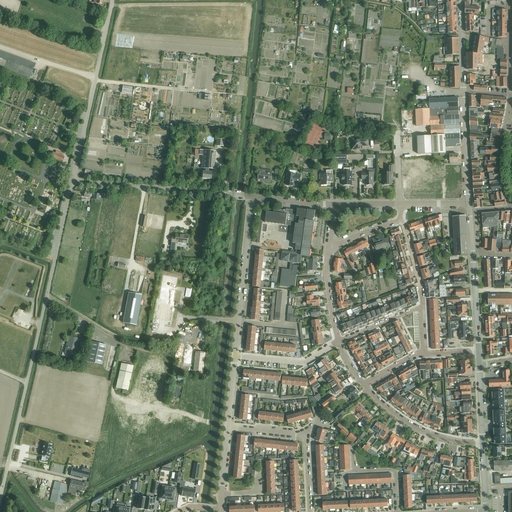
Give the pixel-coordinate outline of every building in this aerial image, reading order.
[(469,2),(465,2),(465,13),(479,14),(479,7),(478,7),(478,6),(470,5),(469,2)] [(458,35),(444,35),(445,55),(459,55),(458,35)] [(475,35),(473,53),(483,54),(484,46),(484,43),(489,43),(490,41),(490,38),(475,35)] [(490,41),(492,42),(491,47),(496,48),(498,48),(504,49),(504,48),(503,48),(504,40),(493,38),(493,39),(490,38),(490,41)] [(0,66),(31,78),(35,64),(0,50),(0,66)] [(483,54),(473,53),(466,53),(467,70),(477,70),(477,65),(482,65),(483,54)] [(450,77),(460,78),(459,67),(450,67),(450,77)] [(460,78),(450,77),(450,88),(460,88),(460,78)] [(491,103),(491,96),(481,96),(481,101),(480,101),(480,102),(476,102),(476,105),(480,105),(488,106),(489,102),(491,103)] [(489,102),(488,106),(491,106),(491,103),(492,103),(496,104),(499,104),(506,104),(507,98),(491,96),(491,103),(489,102)] [(458,97),(429,99),(430,108),(459,107),(458,97)] [(459,115),(459,107),(430,108),(430,116),(459,115)] [(431,125),(430,116),(430,108),(416,109),(416,126),(431,125)] [(478,108),(469,108),(469,113),(469,116),(478,117),(478,114),(479,114),(479,113),(478,112),(478,108)] [(431,125),(431,135),(460,134),(459,115),(430,116),(431,125)] [(470,130),(478,131),(478,118),(470,117),(470,130)] [(460,144),(460,134),(431,135),(418,136),(419,154),(443,153),(446,153),(446,147),(456,146),(460,145),(460,144)] [(362,145),(368,145),(368,139),(353,139),(353,145),(352,145),(352,149),(356,149),(356,148),(362,148),(362,145)] [(477,145),(478,154),(486,154),(486,147),(480,147),(480,145),(479,145),(477,145)] [(215,151),(203,150),(202,168),(206,168),(205,172),(203,171),(202,178),(211,179),(212,172),(209,172),(209,169),(214,169),(215,151)] [(62,162),(64,157),(62,156),(63,154),(56,151),(55,153),(53,152),(51,157),(62,162)] [(383,185),(392,185),(392,172),(393,172),(393,166),(386,166),(386,172),(383,172),(383,176),(382,176),(382,180),(383,180),(383,185)] [(351,176),(352,176),(352,172),(351,171),(351,168),(344,168),(344,171),(343,171),(343,175),(342,175),(342,180),(343,180),(343,185),(352,185),(352,179),(351,179),(351,176)] [(270,182),(272,170),(261,169),(260,177),(258,177),(258,181),(263,182),(263,181),(265,181),(265,182),(270,182)] [(375,169),(367,169),(367,172),(365,172),(365,173),(362,173),(362,179),(365,179),(365,185),(373,185),(374,185),(374,181),(373,181),(373,174),(375,174),(375,169)] [(327,182),(334,182),(334,175),(333,175),(333,170),(326,170),(326,173),(320,173),(320,174),(319,174),(319,179),(321,179),(321,185),(327,185),(327,182)] [(477,173),(472,173),(473,181),(482,180),(485,180),(484,173),(481,173),(481,172),(477,173)] [(295,174),(287,173),(286,184),(288,185),(289,186),(290,186),(291,186),(292,185),(294,185),(294,181),(300,182),(301,175),(295,175),(295,174)] [(493,191),(503,189),(502,189),(501,182),(490,184),(491,189),(487,190),(487,191),(487,192),(487,193),(492,192),(492,191),(493,191)] [(494,201),(505,200),(503,193),(503,189),(493,191),(494,195),(491,195),(492,201),(494,201)] [(281,261),(290,262),(289,270),(282,269),(280,287),(295,288),(297,276),(298,276),(299,265),(293,265),(293,263),(297,263),(301,263),(302,256),(309,257),(314,221),(313,221),(313,218),(314,218),(315,211),(307,210),(307,211),(305,211),(305,209),(297,208),(296,216),(299,216),(299,224),(295,223),(293,243),(296,244),(295,252),(283,251),(282,253),(281,261)] [(286,210),(281,210),(274,209),(273,212),(266,211),(265,223),(286,225),(293,226),(294,219),(294,216),(295,210),(286,209),(286,210)] [(498,232),(497,232),(498,226),(498,223),(499,212),(482,214),(483,228),(494,227),(493,239),(497,240),(498,237),(498,232)] [(436,216),(429,218),(433,227),(433,228),(434,228),(434,227),(439,225),(436,216)] [(465,216),(452,216),(453,231),(453,238),(467,237),(466,216),(465,216)] [(430,228),(433,227),(429,218),(424,220),(429,232),(431,232),(430,228)] [(422,221),(415,223),(420,239),(423,238),(423,237),(421,232),(419,229),(424,227),(422,221)] [(418,239),(420,239),(415,223),(408,225),(411,232),(415,230),(417,236),(418,239)] [(392,236),(392,237),(401,234),(399,228),(391,231),(393,236),(392,236)] [(188,244),(188,235),(175,234),(175,237),(171,237),(170,251),(175,252),(175,244),(178,244),(178,243),(188,244)] [(390,242),(391,243),(402,240),(401,234),(392,237),(393,238),(394,238),(394,240),(390,242)] [(384,236),(378,237),(381,248),(387,246),(387,247),(390,246),(388,239),(385,239),(384,236)] [(376,250),(381,248),(378,237),(372,239),(373,243),(371,244),(373,252),(376,251),(376,250)] [(468,255),(467,237),(453,238),(454,256),(468,255)] [(502,238),(498,237),(497,240),(493,239),(488,239),(488,248),(487,251),(497,252),(497,248),(501,248),(502,238)] [(366,239),(361,242),(366,252),(368,251),(366,247),(369,246),(366,239)] [(414,245),(415,250),(430,246),(429,243),(429,241),(426,242),(425,243),(426,245),(422,246),(421,243),(414,245)] [(361,242),(355,245),(358,251),(359,253),(362,251),(364,255),(363,255),(364,257),(367,256),(366,252),(361,242)] [(355,253),(358,251),(355,245),(349,248),(354,259),(357,264),(359,263),(358,260),(356,255),(355,253)] [(405,251),(404,246),(396,248),(397,251),(396,251),(392,252),(393,255),(405,251)] [(430,246),(415,250),(417,254),(424,252),(423,249),(426,248),(427,250),(432,248),(431,247),(430,247),(430,246)] [(353,263),(355,262),(356,264),(357,264),(354,259),(349,248),(343,251),(347,259),(350,257),(353,263)] [(306,260),(306,262),(307,263),(307,270),(309,270),(316,271),(317,258),(313,258),(313,260),(312,260),(310,259),(309,260),(306,260)] [(435,262),(434,258),(419,262),(420,267),(427,265),(426,262),(431,261),(431,263),(435,262)] [(349,259),(346,261),(351,270),(354,268),(349,259)] [(493,273),(494,273),(495,273),(496,269),(498,269),(498,267),(502,267),(503,262),(499,262),(499,260),(493,260),(492,273),(493,273)] [(428,268),(421,270),(422,275),(438,270),(437,266),(432,268),(432,270),(429,271),(428,268)] [(411,273),(410,267),(402,269),(397,271),(398,273),(401,272),(402,275),(403,275),(411,273)] [(450,272),(450,276),(463,275),(463,267),(450,272)] [(142,268),(139,286),(148,288),(146,301),(151,302),(155,276),(150,275),(151,270),(142,268)] [(431,277),(430,274),(433,274),(434,277),(439,276),(440,275),(438,270),(422,275),(424,279),(431,277)] [(450,276),(450,272),(449,272),(449,275),(447,275),(447,273),(445,274),(445,275),(446,275),(446,277),(448,277),(448,280),(454,280),(454,284),(464,283),(464,276),(450,276)] [(157,299),(152,323),(171,326),(175,302),(173,302),(177,278),(163,276),(159,299),(157,299)] [(414,283),(413,278),(405,280),(406,282),(404,283),(405,286),(409,285),(414,283)] [(432,280),(424,282),(426,288),(426,292),(434,292),(434,287),(434,285),(432,280)] [(342,282),(335,283),(336,290),(345,289),(347,288),(346,281),(342,281),(342,282)] [(412,304),(415,303),(419,302),(418,296),(415,286),(410,288),(411,293),(412,293),(413,294),(411,295),(410,292),(408,293),(412,304)] [(128,292),(123,322),(136,325),(142,295),(128,292)] [(408,307),(412,304),(408,293),(407,293),(409,297),(407,297),(407,296),(404,297),(404,299),(408,307)] [(511,304),(511,294),(488,294),(488,305),(495,305),(495,309),(501,309),(501,305),(511,304)] [(400,298),(399,299),(403,309),(408,307),(404,299),(401,300),(400,298)] [(460,298),(455,298),(456,301),(457,301),(458,304),(458,310),(467,309),(466,302),(460,303),(460,298)] [(398,311),(403,309),(399,299),(398,299),(399,301),(395,303),(398,311)] [(348,308),(348,305),(351,304),(352,303),(352,300),(347,301),(338,302),(339,309),(348,308)] [(393,313),(398,311),(395,303),(391,305),(390,304),(389,304),(393,313)] [(388,315),(393,313),(389,304),(388,305),(389,305),(385,307),(388,315)] [(511,304),(501,305),(501,309),(501,314),(511,313),(511,304)] [(383,317),(388,315),(385,307),(381,309),(381,308),(380,308),(383,317)] [(375,310),(378,319),(383,317),(380,308),(379,309),(379,310),(375,311),(375,310)] [(372,309),(369,310),(373,321),(378,319),(375,310),(373,311),(372,309)] [(368,323),(373,321),(369,310),(367,311),(368,313),(365,314),(366,315),(365,315),(368,323)] [(342,313),(341,313),(349,331),(354,329),(351,321),(349,322),(348,319),(345,320),(343,315),(347,313),(346,311),(342,313)] [(344,333),(349,331),(341,313),(337,315),(338,317),(341,316),(343,322),(342,323),(343,325),(341,325),(344,333)] [(364,313),(360,315),(363,325),(368,323),(365,315),(365,314),(364,313)] [(357,316),(354,317),(355,318),(358,327),(363,325),(360,315),(357,316)] [(351,321),(354,329),(358,327),(355,318),(354,318),(352,319),(351,318),(350,318),(351,321)] [(394,326),(392,327),(391,325),(389,327),(387,328),(388,332),(389,331),(401,326),(399,320),(393,323),(394,326)] [(451,322),(448,322),(448,329),(449,338),(454,338),(453,329),(459,328),(460,338),(461,338),(461,341),(467,340),(467,337),(468,337),(468,333),(469,332),(469,327),(467,327),(467,323),(460,323),(459,321),(451,322)] [(396,331),(398,333),(403,330),(401,326),(389,331),(389,332),(386,333),(384,334),(387,339),(389,338),(386,334),(389,332),(390,334),(396,331)] [(379,330),(373,333),(378,343),(380,342),(379,339),(382,338),(379,330)] [(392,342),(406,335),(403,330),(398,333),(399,336),(394,338),(394,337),(390,339),(391,339),(388,340),(390,343),(392,342)] [(372,344),(374,343),(376,346),(374,347),(376,350),(380,348),(379,345),(378,343),(373,333),(368,335),(372,344)] [(367,340),(365,335),(361,337),(362,339),(359,341),(357,342),(356,340),(347,343),(351,349),(367,340)] [(408,340),(406,335),(392,342),(394,346),(398,344),(397,343),(401,341),(402,343),(408,340)] [(79,346),(80,339),(74,338),(73,339),(72,338),(72,337),(68,336),(67,343),(68,343),(67,347),(66,347),(65,352),(70,353),(70,354),(75,355),(78,346),(79,346)] [(360,348),(360,347),(358,345),(367,340),(351,349),(354,354),(367,347),(366,344),(360,348)] [(411,345),(408,340),(402,343),(404,346),(400,348),(399,347),(394,349),(396,352),(411,345)] [(102,365),(106,345),(92,342),(87,361),(102,365)] [(113,343),(108,366),(113,367),(118,344),(113,343)] [(194,365),(194,370),(199,371),(198,377),(202,377),(203,371),(205,353),(195,351),(196,345),(186,344),(184,364),(194,365)] [(413,350),(411,345),(396,352),(397,355),(406,351),(407,353),(413,350)] [(362,350),(368,347),(367,347),(354,354),(357,360),(364,356),(364,355),(365,355),(362,350)] [(382,350),(381,348),(373,352),(376,356),(379,355),(377,353),(382,350)] [(385,355),(389,362),(395,359),(392,354),(390,352),(385,355)] [(364,356),(357,360),(360,365),(365,362),(364,360),(369,357),(367,354),(364,356)] [(389,362),(385,355),(380,358),(381,359),(380,359),(383,366),(389,362)] [(317,363),(314,365),(318,371),(321,369),(328,364),(324,359),(317,364),(317,363)] [(365,362),(360,365),(363,370),(371,366),(368,361),(365,362)] [(121,363),(116,388),(128,391),(133,366),(121,363)] [(328,364),(321,369),(320,370),(321,372),(318,374),(320,377),(331,369),(328,364)] [(416,370),(418,369),(415,364),(409,367),(412,373),(411,373),(412,372),(414,375),(416,373),(415,370),(416,370)] [(371,366),(363,370),(366,376),(373,372),(372,369),(374,368),(372,365),(371,366)] [(409,367),(403,370),(406,376),(407,378),(408,380),(412,377),(412,376),(411,373),(412,373),(409,367)] [(406,376),(403,370),(398,374),(403,383),(408,380),(407,378),(406,376)] [(503,380),(489,380),(489,387),(511,386),(510,379),(510,370),(503,371),(503,380)] [(326,378),(329,382),(330,381),(331,382),(338,377),(334,372),(326,378)] [(312,375),(308,378),(309,381),(311,385),(313,391),(313,392),(314,393),(317,391),(316,390),(321,386),(317,381),(314,377),(312,375)] [(395,375),(390,378),(393,383),(392,383),(394,386),(399,383),(395,375)] [(329,382),(333,388),(341,383),(338,377),(331,382),(330,381),(329,382)] [(394,387),(394,386),(392,383),(393,383),(390,378),(385,381),(390,389),(394,387)] [(389,389),(390,389),(385,381),(380,384),(384,391),(388,388),(389,389)] [(333,388),(331,390),(335,395),(337,394),(345,388),(341,383),(333,388)] [(387,395),(384,391),(380,384),(376,386),(375,387),(381,393),(385,397),(387,396),(387,395)] [(356,394),(358,392),(354,387),(346,393),(353,401),(357,397),(356,394)] [(504,389),(493,390),(493,393),(492,393),(493,394),(491,394),(491,399),(504,398),(504,389)] [(395,404),(401,396),(397,393),(397,392),(390,401),(395,404)] [(401,396),(395,404),(399,407),(405,398),(406,397),(405,397),(404,398),(401,396)] [(403,410),(409,402),(410,401),(405,398),(399,407),(403,410)] [(505,407),(504,398),(491,399),(491,403),(493,403),(493,405),(494,405),(494,408),(505,407)] [(471,406),(472,406),(471,400),(470,400),(462,400),(458,400),(458,401),(448,401),(446,401),(446,407),(448,407),(448,408),(450,408),(450,407),(460,407),(461,413),(471,412),(471,406)] [(407,413),(413,405),(414,404),(413,404),(412,405),(409,402),(403,410),(407,413)] [(359,413),(363,408),(358,403),(351,410),(353,412),(355,409),(359,413)] [(412,416),(419,407),(416,405),(415,406),(413,405),(407,413),(412,416)] [(419,407),(412,416),(416,419),(423,410),(419,407)] [(505,416),(505,407),(494,408),(494,411),(493,411),(493,412),(492,412),(492,417),(505,416)] [(363,408),(359,413),(357,414),(361,418),(363,416),(364,417),(368,413),(363,408)] [(345,413),(341,409),(333,416),(337,420),(345,413)] [(305,412),(307,419),(313,417),(311,410),(305,412)] [(424,423),(429,412),(424,410),(423,410),(419,421),(424,423)] [(429,425),(434,414),(429,412),(424,423),(429,425)] [(362,419),(363,419),(360,422),(364,426),(373,418),(368,413),(364,417),(362,419)] [(434,427),(438,416),(436,415),(434,414),(429,425),(434,427)] [(289,424),(295,422),(293,415),(287,417),(289,424)] [(438,416),(434,427),(439,429),(443,419),(438,416)] [(495,423),(495,426),(505,425),(505,416),(492,417),(492,421),(494,421),(494,423),(495,423)] [(464,426),(472,426),(472,419),(468,419),(468,417),(461,417),(462,420),(462,422),(464,422),(464,426)] [(376,430),(381,424),(376,420),(369,428),(372,431),(374,429),(376,430)] [(381,435),(386,428),(381,424),(376,430),(377,431),(376,432),(378,434),(376,437),(378,438),(380,436),(381,435)] [(505,425),(495,426),(495,429),(494,429),(494,430),(493,430),(493,435),(506,434),(505,425)] [(318,434),(325,436),(327,430),(319,428),(318,434)] [(346,437),(349,433),(343,428),(340,432),(346,437)] [(381,435),(380,436),(385,441),(386,439),(392,432),(386,428),(381,435)] [(389,440),(384,447),(390,451),(394,446),(399,437),(393,433),(389,440)] [(325,436),(318,434),(316,440),(323,442),(324,439),(327,440),(327,441),(329,441),(331,438),(328,437),(325,436)] [(353,443),(357,439),(350,434),(347,438),(349,440),(353,443)] [(496,441),(496,444),(506,443),(506,434),(493,435),(493,439),(495,439),(495,441),(496,441)] [(399,437),(394,446),(390,451),(388,454),(391,455),(397,446),(401,448),(405,441),(399,437)] [(409,455),(414,445),(407,442),(404,450),(403,452),(409,455)] [(49,457),(52,445),(44,443),(41,456),(49,457)] [(414,445),(409,455),(409,456),(412,457),(413,457),(416,458),(420,448),(414,445)] [(501,452),(505,452),(505,448),(501,448),(501,447),(493,448),(494,457),(502,457),(501,452)] [(420,457),(420,459),(424,460),(424,459),(425,456),(428,457),(429,451),(423,449),(420,457)] [(429,451),(428,457),(430,458),(429,461),(433,462),(436,454),(429,451)] [(444,465),(446,456),(439,454),(437,463),(444,465)] [(446,456),(444,465),(443,466),(451,467),(453,457),(446,456)] [(467,467),(474,466),(474,460),(467,460),(467,458),(464,458),(464,464),(460,464),(461,458),(455,457),(454,465),(460,466),(465,466),(467,466),(467,467)] [(511,460),(494,461),(495,471),(511,470),(511,460)] [(172,461),(161,466),(168,467),(168,471),(170,471),(171,468),(172,461)] [(72,468),(70,476),(82,479),(83,477),(87,478),(90,470),(82,468),(81,470),(72,468)] [(85,491),(86,484),(71,480),(68,493),(76,494),(77,490),(85,491)] [(180,480),(179,487),(183,488),(181,496),(193,498),(195,489),(184,488),(185,481),(180,480)] [(67,484),(55,481),(50,501),(63,504),(67,484)] [(167,500),(169,487),(162,486),(162,485),(159,485),(158,491),(161,491),(160,499),(167,500)] [(169,487),(167,500),(169,500),(169,501),(172,502),(172,500),(173,501),(175,492),(176,492),(177,488),(169,487)] [(144,510),(146,497),(139,496),(140,495),(137,495),(136,501),(139,501),(137,509),(144,510)] [(155,498),(152,497),(152,498),(146,497),(144,510),(150,511),(151,503),(154,504),(155,498)]
